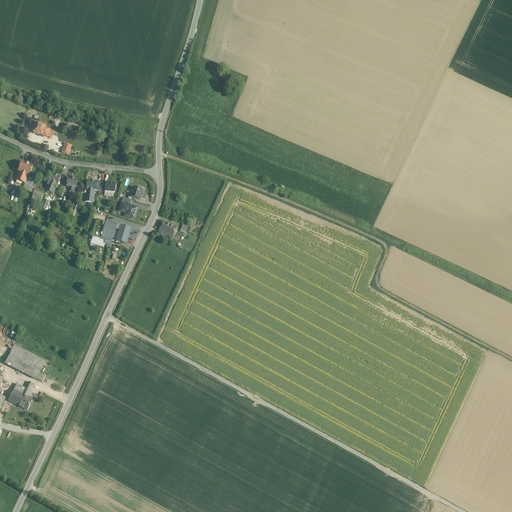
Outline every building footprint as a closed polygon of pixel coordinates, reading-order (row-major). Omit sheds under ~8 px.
[(50,130),(47,129),(45,128),(45,127),(37,124),(36,122),(33,121),(32,122),(29,129),(31,130),(31,131),(34,132),(34,133),(39,135),(40,135),(43,136),(43,135),(47,137),(50,130)] [(67,146),(66,145),(65,145),(61,144),(59,152),(65,153),(66,153),(66,151),(69,152),(69,150),(69,149),(66,149),(67,146)] [(33,167),(30,166),(22,162),(18,172),(29,177),(33,167)] [(25,184),(25,182),(28,176),(19,173),(17,180),(25,184)] [(58,185),(59,181),(61,178),(52,174),(49,182),(58,185)] [(77,180),(72,179),(67,179),(67,187),(76,188),(77,180)] [(97,182),(91,182),(88,181),(86,197),(94,198),(95,191),(96,191),(97,182)] [(49,182),(45,190),(45,191),(54,194),(57,185),(49,182)] [(35,188),(25,183),(22,189),(33,194),(35,188)] [(116,185),(111,184),(106,183),(105,191),(115,193),(116,185)] [(42,199),(43,195),(44,192),(36,188),(33,195),(42,199)] [(139,200),(140,198),(142,190),(133,188),(130,197),(139,200)] [(124,216),(130,218),(132,219),(134,218),(137,208),(121,204),(120,209),(126,211),(124,216)] [(93,237),(92,241),(105,245),(105,244),(107,245),(107,248),(109,249),(111,242),(116,243),(120,229),(96,222),(92,237),(93,237)] [(163,222),(162,224),(159,231),(173,237),(176,227),(163,222)] [(126,245),(128,237),(131,229),(121,227),(116,244),(120,245),(120,243),(126,245)] [(11,353),(32,364),(42,369),(45,362),(14,346),(12,350),(11,353)] [(5,364),(9,366),(26,375),(32,364),(11,353),(5,364)] [(32,364),(27,373),(27,375),(36,380),(36,379),(42,369),(32,364)] [(42,382),(43,380),(45,376),(39,373),(36,379),(42,382)] [(22,395),(24,391),(28,382),(20,378),(13,391),(22,395)] [(29,382),(28,384),(22,395),(27,397),(27,396),(33,385),(29,382)] [(8,401),(11,403),(12,403),(10,406),(13,407),(15,405),(19,406),(24,396),(13,391),(8,401)] [(32,400),(26,397),(24,396),(19,407),(27,411),(32,400)]
